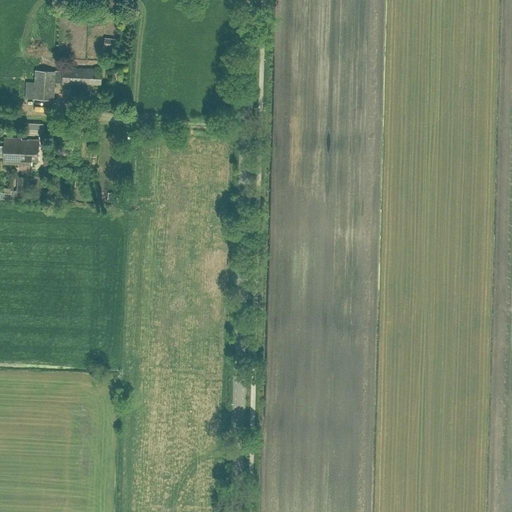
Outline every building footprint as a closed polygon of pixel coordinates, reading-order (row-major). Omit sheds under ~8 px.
[(76,53),(76,44),(64,44),(64,52),(76,53)] [(40,71),(35,70),(34,81),(26,81),(25,98),(39,98),(54,99),(55,82),(68,83),(68,84),(77,84),(77,83),(100,84),(101,69),(64,67),(63,72),(40,71)] [(31,161),(38,161),(39,140),(21,139),(21,138),(4,137),(3,164),(31,165),(31,161)] [(16,189),(16,190),(21,191),(25,191),(27,177),(17,176),(16,189)] [(0,197),(21,199),(21,191),(16,190),(16,189),(10,189),(11,188),(3,187),(3,191),(0,190),(0,197)]
